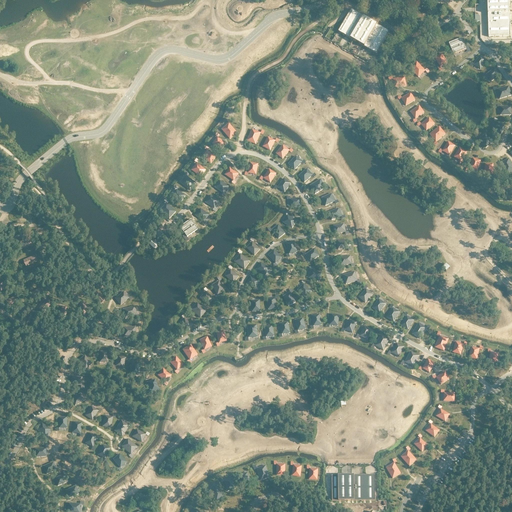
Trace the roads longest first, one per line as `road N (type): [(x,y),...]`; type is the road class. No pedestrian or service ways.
road 1 (track): [(255,31),(219,28),(206,2),(184,18),(35,42),(27,56),(51,82)]
road 2 (track): [(0,273),(15,263),(13,238),(50,230),(3,217)]
road 3 (track): [(0,74),(128,93)]
